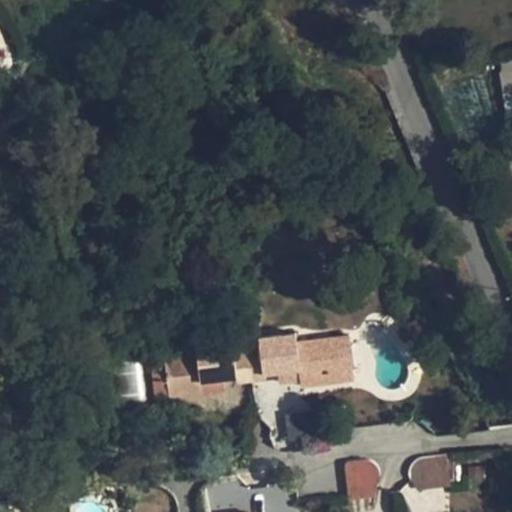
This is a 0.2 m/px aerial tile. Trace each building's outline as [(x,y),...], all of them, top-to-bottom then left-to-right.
[(511,112),(511,62),(498,65),(507,114),(511,112)] [(342,185),(327,185),(328,194),(343,193),(342,185)] [(424,331),(416,318),(397,330),(404,343),(424,331)] [(262,351),(248,352),(251,380),(265,378),(265,373),(278,371),(299,369),(301,380),(354,373),(349,335),(297,341),(296,332),(260,336),(262,351)] [(233,340),(197,345),(198,353),(165,358),(169,396),(202,392),(201,382),(223,379),(236,377),(237,377),(234,354),(233,340)] [(111,343),(100,344),(101,352),(112,351),(111,343)] [(248,352),(234,354),(237,377),(236,377),(237,381),(251,380),(248,352)] [(165,358),(152,360),(157,398),(169,396),(165,358)] [(122,364),(122,382),(122,396),(141,396),(141,364),(122,364)] [(299,369),(278,371),(280,382),(301,380),(299,369)] [(354,373),(301,380),(302,386),(355,379),(354,373)] [(223,379),(201,382),(202,392),(203,393),(224,390),(223,379)] [(203,393),(202,392),(169,396),(170,402),(203,398),(203,393)] [(324,445),(322,413),(286,416),(289,448),(324,445)] [(450,484),(447,454),(425,456),(421,457),(417,459),(413,463),(411,466),(410,469),(409,473),(410,476),(417,488),(450,484)] [(348,493),(375,489),(380,477),(379,468),(377,464),(373,460),(368,459),(347,461),(345,463),(344,464),(348,493)] [(47,511),(46,482),(36,481),(37,511),(47,511)]
